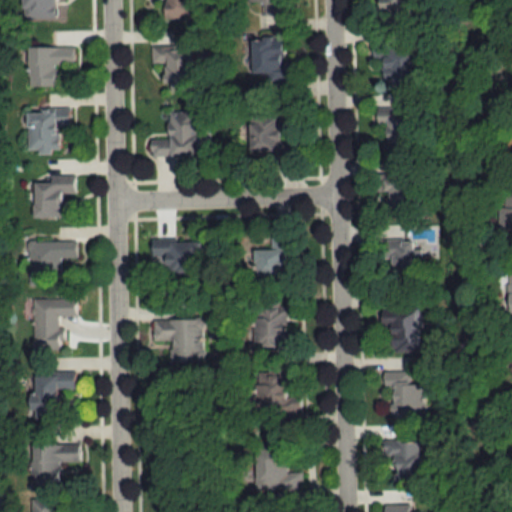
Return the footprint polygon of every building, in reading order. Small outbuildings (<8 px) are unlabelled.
[(55,18),(54,0),(22,0),(23,19),(55,18)] [(163,0),(163,19),(194,19),(194,0),(163,0)] [(281,0),(280,0),(247,0),(248,3),(262,3),(262,15),(290,14),(290,0),(281,0)] [(375,0),(376,24),(407,23),(406,0),(375,0)] [(290,78),(290,62),(282,62),(281,37),(250,37),(251,78),(290,78)] [(28,47),(29,86),(54,86),(54,65),(73,65),(73,47),(28,47)] [(163,83),(169,83),(169,91),(190,91),(190,47),(150,47),(150,65),(163,65),(163,83)] [(413,86),(413,50),(372,50),(372,59),(381,59),(381,86),(413,86)] [(414,154),(415,119),(403,118),(403,108),(379,107),(378,137),(380,137),(380,153),(414,154)] [(26,111),(27,153),(59,152),(58,126),(69,126),(68,110),(26,111)] [(150,157),(196,156),(196,111),(167,111),(168,139),(149,139),(150,157)] [(293,138),(282,137),(282,115),(246,115),(246,155),(293,156),(293,138)] [(386,208),(416,208),(416,174),(377,174),(377,194),(386,194),(386,208)] [(32,178),(32,218),(64,218),(64,194),(75,194),(75,178),(32,178)] [(500,239),(511,239),(511,189),(501,189),(500,239)] [(286,257),(296,256),(296,238),(269,238),(270,250),(253,250),(254,285),(286,285),(286,257)] [(391,259),(391,285),(422,285),(422,249),(413,249),(413,240),(378,240),(378,259),(391,259)] [(28,241),(28,285),(60,286),(61,259),(76,259),(76,242),(28,241)] [(199,242),(151,242),(151,272),(162,272),(162,282),(199,282),(199,242)] [(33,350),(61,350),(61,316),(77,316),(77,299),(33,299),(33,350)] [(298,331),(287,331),(287,306),(254,306),(254,348),(298,348),(298,331)] [(421,311),(380,312),(381,329),(389,329),(390,352),(422,351),(421,311)] [(172,362),(203,362),(203,319),(154,320),(154,341),(172,341),(172,362)] [(425,384),(409,384),(409,371),(383,371),(383,390),(392,390),(392,417),(425,417),(425,384)] [(34,374),(35,419),(59,418),(59,389),(73,389),(73,373),(34,374)] [(288,375),(256,374),(256,416),(301,417),(301,397),(288,397),(288,375)] [(421,484),(421,442),(384,442),(384,466),(394,466),(394,484),(421,484)] [(254,445),(254,490),(302,490),(302,472),(290,472),(290,444),(254,445)] [(32,445),(32,485),(58,484),(58,462),(79,462),(78,445),(32,445)] [(30,499),(30,511),(58,511),(59,499),(30,499)]
